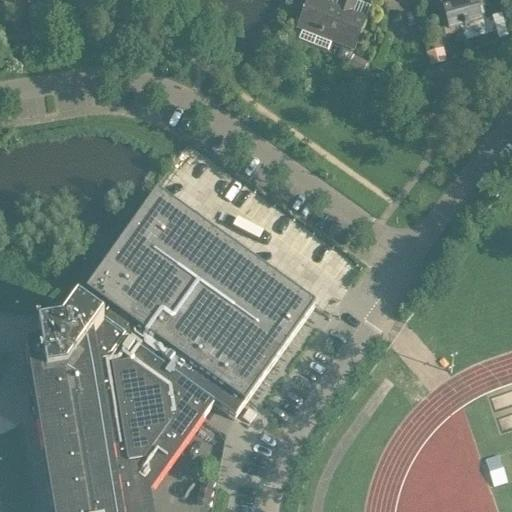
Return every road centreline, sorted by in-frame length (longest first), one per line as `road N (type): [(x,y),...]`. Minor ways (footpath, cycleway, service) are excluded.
road 1 (unclassified): [(411,254),(157,83),(114,78),(0,92)]
road 2 (unclassified): [(265,511),(290,441),(411,254)]
road 3 (residential): [(411,254),(511,125)]
